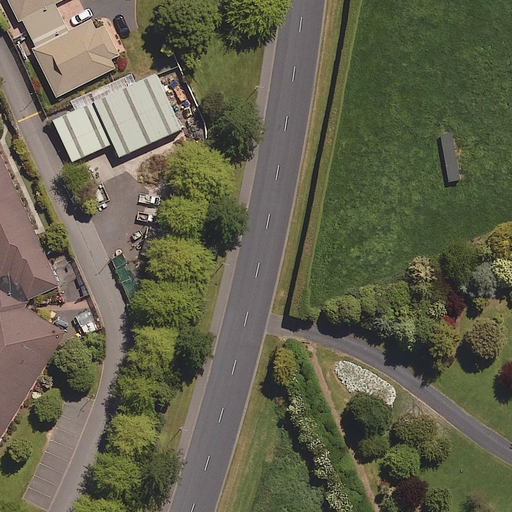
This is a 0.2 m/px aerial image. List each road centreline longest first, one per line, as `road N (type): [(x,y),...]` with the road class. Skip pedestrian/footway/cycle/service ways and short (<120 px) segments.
road 1 (tertiary): [(303,0),(246,319),(191,511)]
road 2 (residential): [(0,56),(121,334),(114,391),(63,511)]
